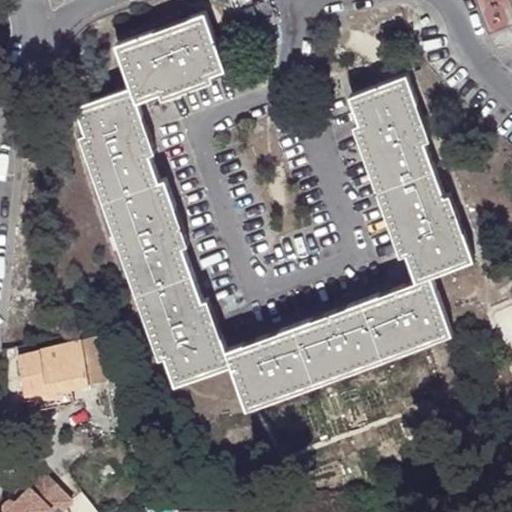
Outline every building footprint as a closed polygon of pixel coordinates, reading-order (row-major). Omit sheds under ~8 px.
[(77,106),(87,133),(111,198),(145,290),(168,354),(178,383),(234,361),(251,406),(320,381),(454,331),(433,272),(476,256),(466,228),(457,231),(453,220),(462,218),(457,203),(447,206),(443,195),(446,194),(426,140),(423,141),(420,131),(429,128),(423,113),(414,116),(410,105),(419,102),(409,74),(353,93),(363,120),(388,186),(411,249),(421,277),(424,286),(413,291),(410,281),(396,286),(399,296),(389,299),(385,290),(355,301),(358,311),(344,316),(340,306),(324,312),(328,322),(317,326),(313,316),(282,328),(285,337),(274,341),(270,332),(256,337),(261,347),(248,351),(245,341),(229,347),(225,334),(216,337),(211,325),(221,322),(215,307),(206,310),(202,299),(205,298),(185,244),(182,245),(178,233),(187,229),(182,215),(173,219),(168,207),(177,204),(168,177),(162,179),(152,152),(148,153),(144,141),(154,138),(149,124),(139,127),(135,116),(144,113),(139,98),(163,89),(214,71),(227,66),(207,10),(119,42),(134,84),(77,106)] [(216,77),(214,71),(163,89),(166,96),(216,77)] [(423,113),(419,102),(410,105),(414,116),(423,113)] [(149,124),(144,113),(135,116),(139,127),(149,124)] [(403,252),(411,249),(388,186),(363,120),(356,123),(381,190),(403,252)] [(423,141),(426,140),(433,138),(429,128),(420,131),(423,141)] [(111,198),(87,133),(81,135),(103,196),(132,274),(162,357),(168,354),(145,290),(111,198)] [(158,150),(154,138),(144,141),(148,153),(152,152),(158,150)] [(447,206),(457,203),(453,192),(446,194),(443,195),(447,206)] [(182,215),(177,204),(168,207),(173,219),(182,215)] [(457,231),(466,228),(462,218),(453,220),(457,231)] [(191,241),(187,229),(178,233),(182,245),(185,244),(191,241)] [(421,277),(410,281),(413,291),(424,286),(421,277)] [(396,286),(385,290),(389,299),(399,296),(396,286)] [(211,296),(205,298),(202,299),(206,310),(215,307),(211,296)] [(355,301),(340,306),(344,316),(358,311),(355,301)] [(324,312),(313,316),(317,326),(328,322),(324,312)] [(225,334),(221,322),(211,325),(216,337),(225,334)] [(282,328),(270,332),(274,341),(285,337),(282,328)] [(101,334),(23,355),(28,393),(109,380),(101,334)] [(256,337),(245,341),(248,351),(261,347),(256,337)] [(48,468),(31,485),(16,500),(14,498),(12,498),(10,498),(8,499),(6,500),(5,501),(4,502),(4,503),(4,505),(6,510),(4,511),(62,511),(76,499),(48,468)]
